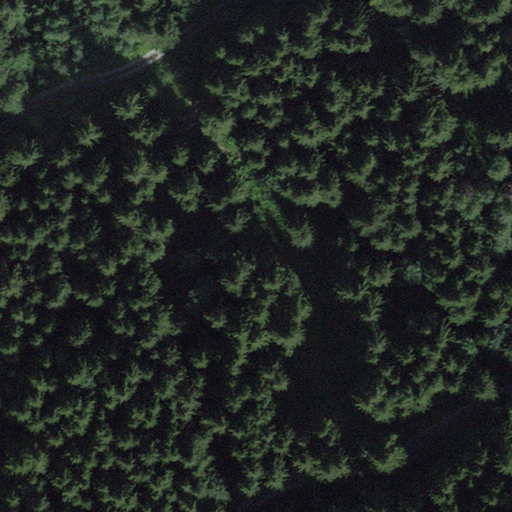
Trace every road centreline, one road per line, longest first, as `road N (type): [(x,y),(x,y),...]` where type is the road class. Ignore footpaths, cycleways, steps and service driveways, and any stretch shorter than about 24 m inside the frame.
road 1 (track): [(511,393),(445,432),(281,481),(233,511)]
road 2 (track): [(231,0),(133,67),(65,90),(0,132)]
